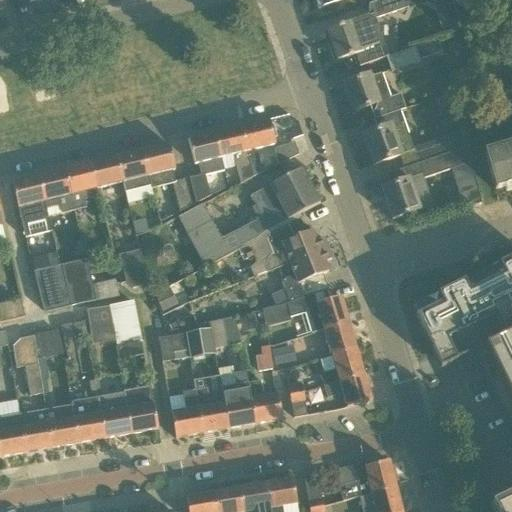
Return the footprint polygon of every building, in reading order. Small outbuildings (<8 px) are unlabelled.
[(315,0),(318,9),(320,9),(319,8),(341,0),(315,0)] [(380,0),(376,2),(370,4),(375,19),(403,9),(399,0),(380,0)] [(443,28),(463,21),(456,0),(437,0),(434,1),(443,28)] [(359,67),(386,58),(387,57),(382,43),(375,45),(366,17),(326,31),(326,32),(327,32),(337,60),(336,61),(337,62),(355,55),(359,67)] [(415,47),(387,57),(386,58),(391,73),(420,63),(415,47)] [(447,75),(450,85),(474,79),(471,69),(447,75)] [(354,112),(369,107),(377,104),(377,105),(373,114),(372,114),(374,120),(398,112),(398,111),(404,109),(399,95),(389,98),(381,74),(369,78),(369,76),(345,84),(354,112)] [(377,131),(362,136),(373,166),(413,152),(399,112),(374,121),(377,131)] [(268,120),(240,127),(253,178),(262,173),(256,150),(274,146),(268,120)] [(253,178),(240,127),(214,134),(221,159),(233,156),(240,184),(253,178)] [(441,139),(417,148),(422,163),(466,148),(461,132),(441,139)] [(198,165),(201,176),(204,175),(205,176),(224,171),(221,159),(214,134),(188,140),(194,166),(198,165)] [(294,143),(274,149),(273,150),(277,166),(298,155),(294,143)] [(151,189),(171,184),(171,183),(175,183),(172,171),(175,170),(168,145),(142,151),(151,189)] [(511,185),(511,146),(484,155),(494,191),(511,185)] [(392,221),(406,216),(433,207),(423,179),(449,171),(455,169),(470,163),(466,148),(422,163),(403,170),(407,180),(381,189),(392,221)] [(150,189),(151,189),(142,151),(115,158),(122,183),(124,193),(150,187),(150,189)] [(115,158),(90,164),(96,190),(122,183),(115,158)] [(455,169),(449,171),(463,211),(481,205),(478,195),(470,163),(455,169)] [(96,190),(90,164),(64,170),(74,211),(86,208),(83,200),(98,196),(96,190)] [(38,177),(46,210),(48,218),(74,211),(64,170),(38,177)] [(240,246),(264,234),(319,205),(301,170),(251,197),(255,206),(262,218),(257,221),(220,240),(195,253),(205,269),(241,248),(240,246)] [(204,175),(201,176),(189,179),(195,203),(199,202),(210,197),(205,176),(204,175)] [(52,232),(48,218),(46,210),(38,177),(11,183),(22,224),(24,224),(26,232),(30,231),(37,236),(52,232)] [(171,183),(171,184),(179,213),(187,209),(191,204),(185,180),(175,183),(171,183)] [(290,264),(327,249),(323,238),(316,241),(312,231),(305,234),(299,218),(265,237),(272,254),(267,259),(265,266),(266,274),(290,264)] [(145,220),(133,223),(136,234),(147,231),(145,220)] [(332,260),(327,249),(290,264),(294,276),(281,281),(285,290),(270,296),(276,307),(301,300),(328,291),(322,275),(328,273),(324,263),(332,260)] [(118,256),(125,284),(132,289),(147,286),(139,251),(118,256)] [(511,258),(412,308),(435,355),(472,338),(477,352),(474,353),(511,431),(511,258)] [(96,301),(92,285),(86,260),(60,266),(70,307),(89,303),(96,301)] [(70,307),(60,266),(33,273),(43,311),(46,313),(70,307)] [(115,280),(92,285),(96,301),(119,297),(116,285),(115,280)] [(153,298),(158,309),(162,317),(177,309),(168,290),(153,298)] [(301,300),(276,307),(262,311),(265,328),(290,322),(289,318),(305,313),(312,335),(323,332),(348,323),(341,298),(315,307),(304,310),(301,300)] [(0,323),(24,317),(20,300),(0,304),(0,323)] [(132,302),(109,307),(112,319),(135,314),(132,302)] [(86,311),(90,331),(113,327),(112,319),(109,307),(86,311)] [(113,327),(114,331),(137,327),(135,314),(112,319),(113,327)] [(222,320),(223,324),(227,348),(240,346),(235,317),(222,320)] [(356,350),(348,323),(323,332),(331,357),(356,350)] [(114,332),(116,347),(140,343),(137,327),(114,331),(114,332)] [(213,346),(210,329),(189,333),(192,350),(213,346)] [(44,335),(49,358),(62,356),(58,332),(44,335)] [(190,358),(187,333),(185,333),(185,334),(158,339),(162,363),(173,360),(174,361),(190,358)] [(32,337),(37,361),(49,358),(44,335),(32,337)] [(43,394),(37,361),(32,337),(20,340),(12,348),(16,369),(24,367),(30,397),(43,394)] [(275,368),(296,363),(292,345),(271,350),(275,368)] [(320,374),(321,380),(324,388),(364,376),(356,350),(331,357),(335,370),(320,374)] [(270,355),(255,357),(258,372),(272,370),(270,355)] [(228,430),(254,425),(247,384),(245,373),(232,375),(234,386),(220,389),(221,392),(228,430)] [(364,376),(324,388),(327,399),(342,395),(346,409),(371,401),(364,376)] [(98,380),(89,381),(91,395),(100,393),(98,380)] [(247,384),(254,425),(282,421),(277,395),(262,397),(259,382),(247,384)] [(301,385),(288,387),(290,397),(303,394),(301,385)] [(125,410),(130,435),(158,430),(150,387),(124,392),(124,393),(127,410),(125,410)] [(205,389),(195,391),(201,435),(228,430),(221,392),(206,395),(205,389)] [(175,439),(201,435),(195,391),(182,393),(183,399),(171,401),(173,413),(171,413),(175,439)] [(96,398),(103,440),(130,435),(125,410),(127,410),(124,393),(96,398)] [(303,394),(290,397),(294,419),(307,417),(303,394)] [(71,406),(77,444),(103,440),(96,398),(70,403),(71,406)] [(44,411),(51,449),(77,444),(71,406),(44,411)] [(51,449),(44,411),(18,416),(25,454),(51,449)] [(18,416),(0,419),(0,458),(25,454),(18,416)] [(343,503),(359,498),(396,489),(389,462),(364,468),(367,480),(344,486),(345,492),(340,493),(343,503)] [(317,475),(303,477),(308,504),(309,510),(322,508),(323,508),(317,475)] [(292,479),(265,484),(269,511),(282,511),(282,507),(296,505),(292,479)] [(269,511),(265,484),(238,489),(242,511),(269,511)] [(242,511),(238,489),(212,493),(215,511),(242,511)] [(373,506),(374,511),(401,511),(396,489),(359,498),(362,509),(373,506)] [(215,511),(212,493),(185,498),(187,511),(215,511)] [(511,511),(511,502),(493,511),(511,511)]
